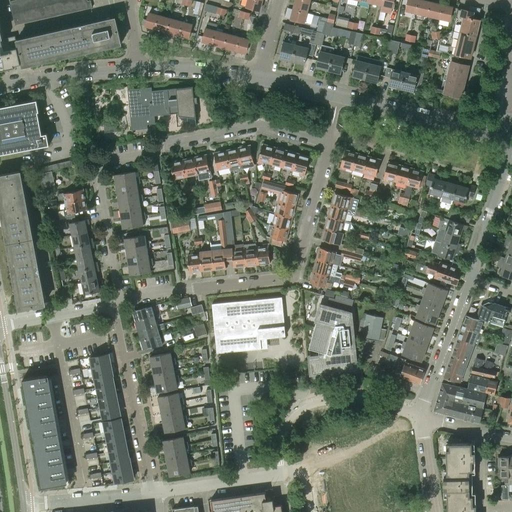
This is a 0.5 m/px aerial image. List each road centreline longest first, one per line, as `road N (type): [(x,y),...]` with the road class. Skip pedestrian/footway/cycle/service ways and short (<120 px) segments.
road 1 (residential): [(0,87),(136,67),(261,78)]
road 2 (residential): [(261,78),(510,138)]
road 3 (residential): [(179,290),(295,273),(329,144)]
road 4 (residential): [(114,302),(153,495)]
road 5 (residential): [(420,416),(374,399),(308,405),(283,432),(283,473)]
road 6 (residential): [(146,155),(260,126),(329,144)]
road 7 (residential): [(470,279),(510,138)]
road 8 (residential): [(420,416),(470,279)]
road 9 (tertiary): [(23,506),(0,362)]
road 10 (residential): [(100,166),(114,302)]
road 11 (residential): [(153,495),(283,473)]
road 12 (residential): [(23,506),(153,495)]
